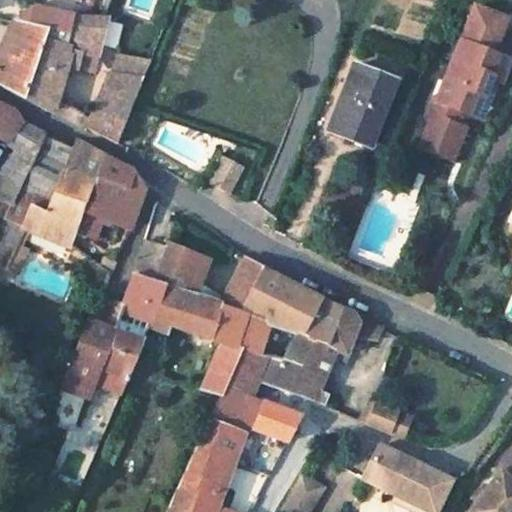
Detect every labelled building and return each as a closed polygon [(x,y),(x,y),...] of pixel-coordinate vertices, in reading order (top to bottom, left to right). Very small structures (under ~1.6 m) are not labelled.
[(458,37),(490,50),(504,19),(472,6),(458,37)] [(51,116),(52,116),(68,65),(72,52),(98,55),(107,16),(71,14),(64,46),(38,43),(41,31),(23,23),(30,7),(13,19),(3,43),(0,50),(0,87),(22,99),(51,116)] [(64,46),(71,14),(30,7),(23,23),(41,31),(38,43),(64,46)] [(471,114),(487,74),(498,78),(505,56),(490,50),(458,37),(434,99),(432,98),(423,119),(428,121),(418,148),(451,161),(464,128),(457,125),(463,110),(471,114)] [(400,78),(407,49),(369,41),(363,69),(400,78)] [(72,52),(68,65),(94,71),(98,55),(72,52)] [(85,126),(117,143),(132,105),(149,61),(117,55),(111,73),(109,73),(85,126)] [(388,82),(354,68),(326,134),(361,150),(388,82)] [(482,119),(498,78),(487,74),(471,114),(482,119)] [(20,226),(68,243),(73,228),(87,239),(89,241),(98,219),(126,231),(132,212),(138,191),(129,176),(98,159),(72,144),(67,152),(38,136),(19,126),(16,122),(6,112),(0,108),(0,142),(3,144),(6,145),(16,148),(11,154),(0,167),(0,201),(6,204),(0,216),(0,267),(1,268),(20,226)] [(245,166),(221,156),(209,180),(233,191),(245,166)] [(87,239),(73,228),(68,243),(80,253),(87,239)] [(185,289),(196,259),(161,247),(160,251),(139,242),(118,304),(108,330),(85,320),(70,358),(58,387),(83,397),(89,382),(116,394),(122,379),(163,396),(166,382),(149,375),(152,367),(144,363),(140,372),(128,366),(145,327),(160,334),(165,324),(214,345),(193,388),(211,395),(213,396),(161,511),(209,511),(210,511),(242,425),(286,441),(296,416),(249,399),(256,382),(273,388),(319,405),(325,393),(306,386),(323,347),(343,354),(351,333),(355,322),(349,311),(338,308),(335,308),(314,297),(260,271),(242,263),(217,306),(195,293),(185,289)] [(96,267),(107,276),(113,260),(101,255),(96,267)] [(351,312),(349,311),(355,322),(351,333),(366,339),(374,336),(379,327),(351,312)] [(373,399),(363,422),(399,437),(409,414),(373,399)] [(432,511),(448,480),(375,446),(361,479),(430,511),(432,511)] [(511,511),(511,446),(498,465),(502,468),(466,511),(511,511)] [(292,472),(272,509),(278,511),(302,511),(317,486),(292,472)]
